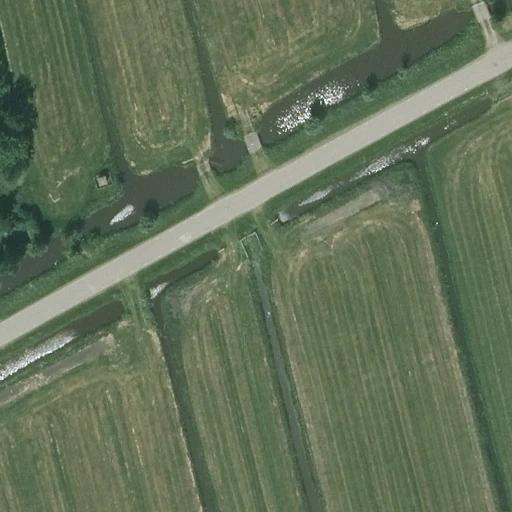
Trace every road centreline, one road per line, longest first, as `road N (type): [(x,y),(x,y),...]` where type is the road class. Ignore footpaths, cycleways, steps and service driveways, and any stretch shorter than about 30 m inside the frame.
road 1 (unclassified): [(0,334),(511,57)]
road 2 (track): [(209,0),(242,119),(272,186)]
